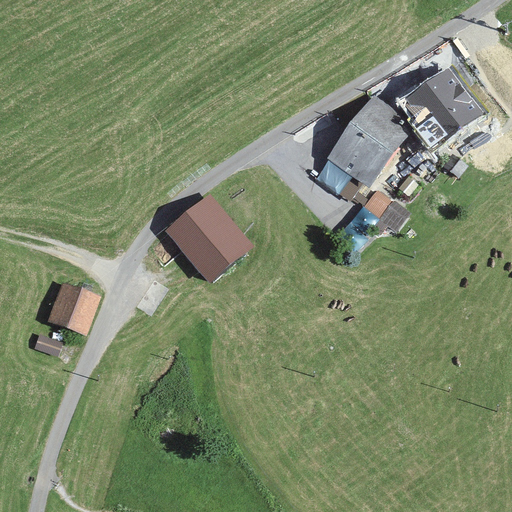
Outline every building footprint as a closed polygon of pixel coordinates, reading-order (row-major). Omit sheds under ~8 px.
[(458,61),(418,90),(440,120),(480,91),(458,61)] [(375,97),(329,159),(370,190),(416,128),(375,97)] [(453,155),(444,166),(460,179),(469,167),(453,155)] [(378,191),(366,208),(381,219),(373,230),(381,236),(388,226),(398,233),(411,216),(378,191)] [(212,201),(166,238),(208,290),(254,254),(212,201)] [(102,298),(64,284),(49,322),(87,337),(102,298)] [(40,336),(35,351),(59,358),(63,344),(40,336)]
